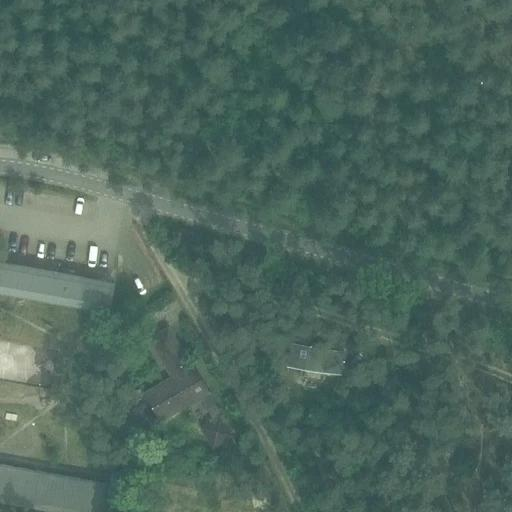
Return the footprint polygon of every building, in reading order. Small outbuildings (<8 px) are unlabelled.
[(0,292),(89,308),(108,312),(114,282),(113,282),(112,288),(0,267),(0,292)] [(157,297),(142,305),(148,316),(163,308),(157,297)] [(149,338),(159,356),(172,378),(145,393),(161,421),(208,393),(191,363),(190,364),(168,328),(149,338)] [(307,347),(304,371),(323,373),(326,349),(307,347)] [(201,428),(213,448),(234,436),(222,416),(201,428)] [(0,501),(4,502),(56,511),(108,511),(113,485),(0,464),(0,501)]
